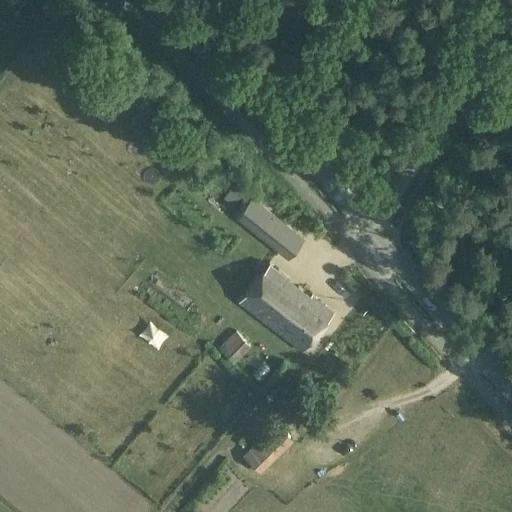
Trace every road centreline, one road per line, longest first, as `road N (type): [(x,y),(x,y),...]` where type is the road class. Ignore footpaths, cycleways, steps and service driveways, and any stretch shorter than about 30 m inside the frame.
road 1 (tertiary): [(511,392),(212,54),(154,0)]
road 2 (unknown): [(508,0),(378,303),(511,445)]
road 3 (track): [(339,323),(355,307),(324,273),(418,159),(492,0)]
